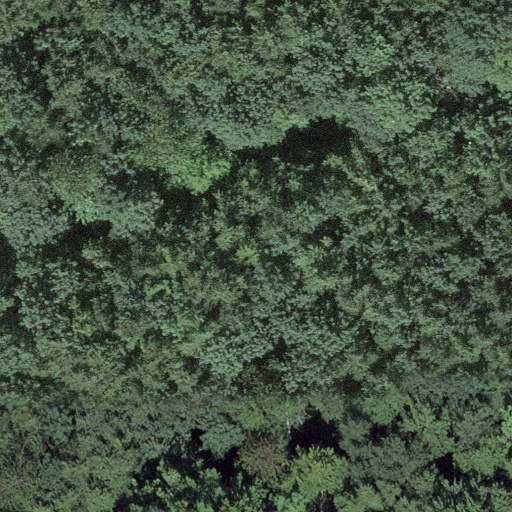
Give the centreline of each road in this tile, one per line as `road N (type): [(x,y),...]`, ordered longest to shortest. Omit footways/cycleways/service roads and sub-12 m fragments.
road 1 (track): [(511,68),(183,196),(0,249)]
road 2 (track): [(25,511),(183,196)]
